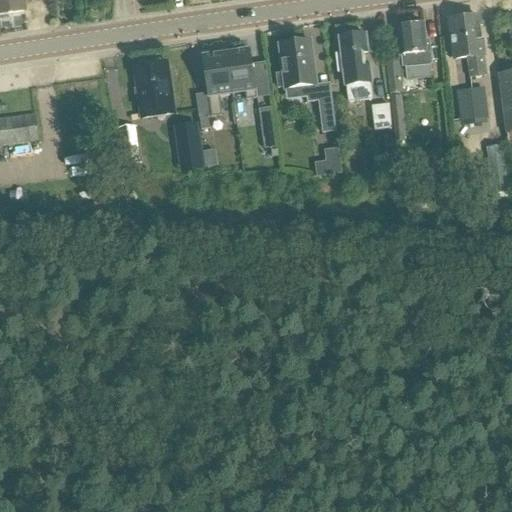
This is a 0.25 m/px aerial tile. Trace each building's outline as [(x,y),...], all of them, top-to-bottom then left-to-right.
[(0,0),(0,15),(13,14),(11,0),(0,0)] [(11,0),(13,14),(24,13),(23,0),(25,0),(11,0)] [(478,18),(464,20),(470,58),(468,59),(469,72),(470,78),(487,76),(485,56),(484,56),(478,18)] [(455,60),(468,59),(470,58),(464,20),(449,22),(455,60)] [(402,56),(403,68),(406,68),(407,81),(432,79),(430,65),(431,65),(429,42),(425,42),(424,26),(399,28),(402,56)] [(341,54),(336,55),(338,74),(344,73),(345,87),(347,87),(349,103),(372,100),(370,84),(372,84),(370,67),(366,67),(364,55),(368,55),(366,36),(360,36),(359,32),(345,34),(345,38),(339,39),(341,54)] [(307,104),(319,103),(313,54),(306,55),(305,43),(279,47),(283,75),(276,76),(278,89),(285,88),(285,91),(305,89),(307,104)] [(250,51),(226,55),(232,95),(245,93),(246,101),(257,100),(250,51)] [(219,97),(232,95),(226,55),(203,58),(208,95),(211,118),(211,119),(222,117),(219,97)] [(142,120),(175,115),(167,64),(135,68),(142,120)] [(509,146),(511,145),(511,75),(500,77),(509,146)] [(473,104),(475,121),(488,120),(486,102),(473,104)] [(475,121),(473,104),(461,105),(463,123),(475,121)] [(372,108),(375,132),(392,130),(389,106),(372,108)] [(322,135),(336,133),(333,107),(319,109),(322,135)] [(35,117),(0,122),(0,147),(39,142),(35,117)] [(141,127),(143,158),(151,157),(152,177),(177,176),(175,152),(171,152),(169,125),(141,127)] [(195,128),(177,131),(183,171),(201,168),(195,128)] [(69,159),(78,159),(79,131),(70,131),(69,159)] [(123,166),(139,163),(136,144),(120,146),(123,166)] [(501,148),(486,150),(489,173),(490,184),(492,197),(508,194),(501,148)] [(400,179),(422,176),(419,157),(398,159),(400,179)]
